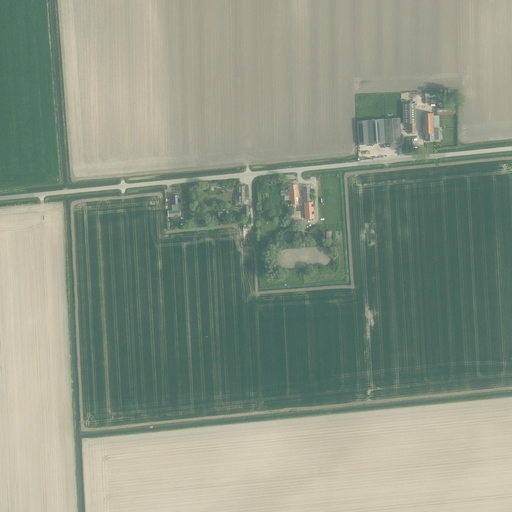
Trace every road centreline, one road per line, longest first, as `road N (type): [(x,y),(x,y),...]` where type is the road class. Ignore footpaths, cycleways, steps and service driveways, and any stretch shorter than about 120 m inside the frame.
road 1 (unclassified): [(249,174),(511,148)]
road 2 (unclassified): [(0,198),(249,174)]
